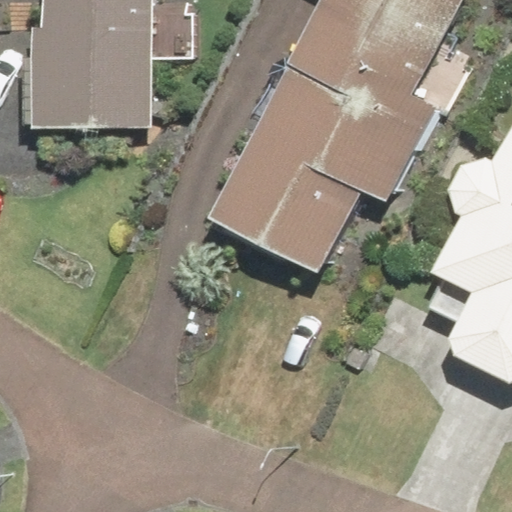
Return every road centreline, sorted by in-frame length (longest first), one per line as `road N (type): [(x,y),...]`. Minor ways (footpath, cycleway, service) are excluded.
road 1 (residential): [(322,511),(113,436)]
road 2 (residential): [(113,436),(0,350)]
